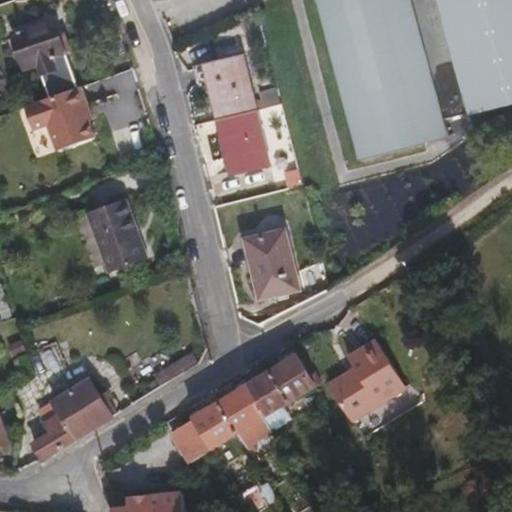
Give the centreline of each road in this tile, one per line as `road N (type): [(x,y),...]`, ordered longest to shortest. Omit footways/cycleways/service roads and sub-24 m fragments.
road 1 (residential): [(78,467),(232,364),(130,0)]
road 2 (track): [(232,364),(511,181)]
